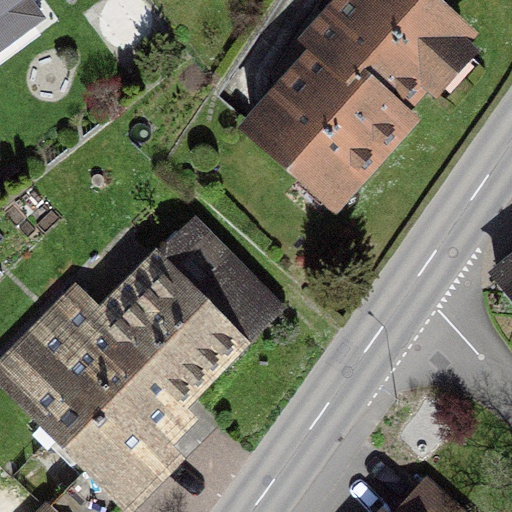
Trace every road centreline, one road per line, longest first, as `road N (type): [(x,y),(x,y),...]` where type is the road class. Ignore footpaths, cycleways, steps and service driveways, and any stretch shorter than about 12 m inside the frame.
road 1 (tertiary): [(421,278),(254,511)]
road 2 (tertiary): [(511,145),(421,278)]
road 3 (residential): [(421,278),(511,389)]
